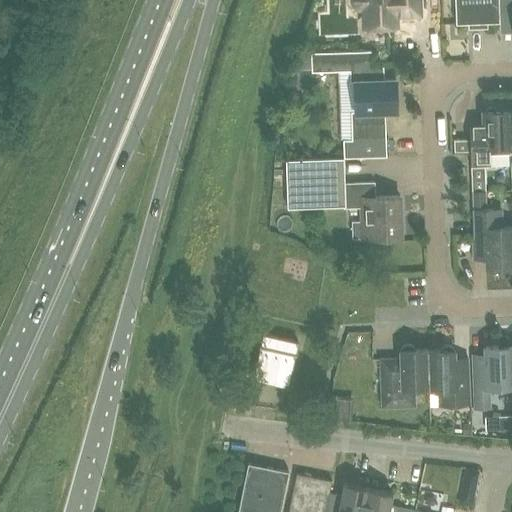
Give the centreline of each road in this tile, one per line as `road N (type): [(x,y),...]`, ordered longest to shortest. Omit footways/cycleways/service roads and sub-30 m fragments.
road 1 (primary): [(73,511),(214,0)]
road 2 (primary): [(0,437),(189,0)]
road 3 (primary): [(160,0),(0,382)]
road 4 (residential): [(226,428),(504,460)]
road 5 (residential): [(511,307),(442,304),(431,94)]
